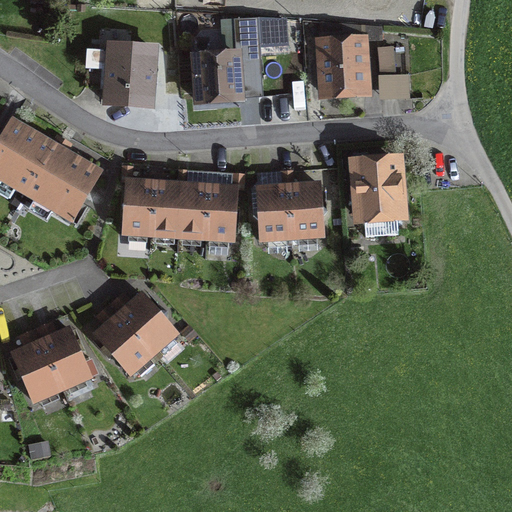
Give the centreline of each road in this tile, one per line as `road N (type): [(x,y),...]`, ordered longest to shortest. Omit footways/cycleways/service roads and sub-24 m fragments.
road 1 (residential): [(460,121),(127,138),(96,128),(0,62)]
road 2 (residential): [(460,121),(463,0)]
